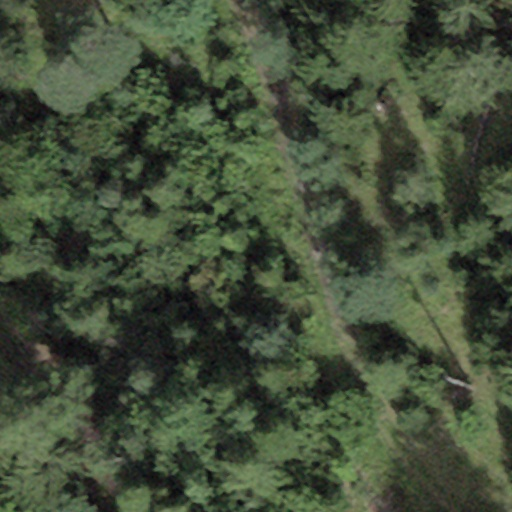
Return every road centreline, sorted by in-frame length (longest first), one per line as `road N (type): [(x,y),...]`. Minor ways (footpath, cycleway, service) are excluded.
road 1 (track): [(461,511),(439,496),(357,388),(230,0)]
road 2 (track): [(0,334),(26,353),(141,511)]
